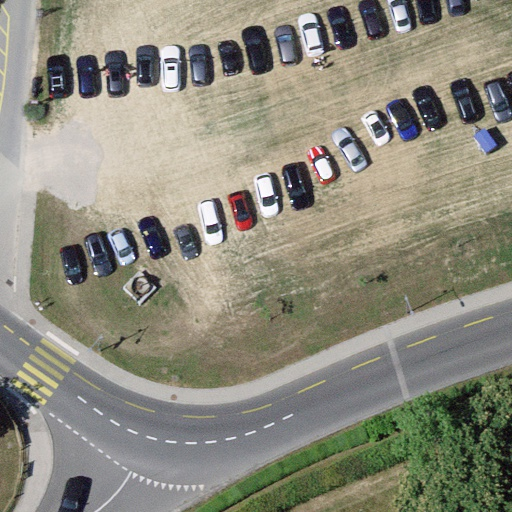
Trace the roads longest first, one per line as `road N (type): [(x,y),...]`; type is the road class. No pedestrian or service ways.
road 1 (tertiary): [(149,446),(213,447),(511,325)]
road 2 (tertiary): [(0,345),(149,446)]
road 3 (residential): [(0,132),(16,0)]
